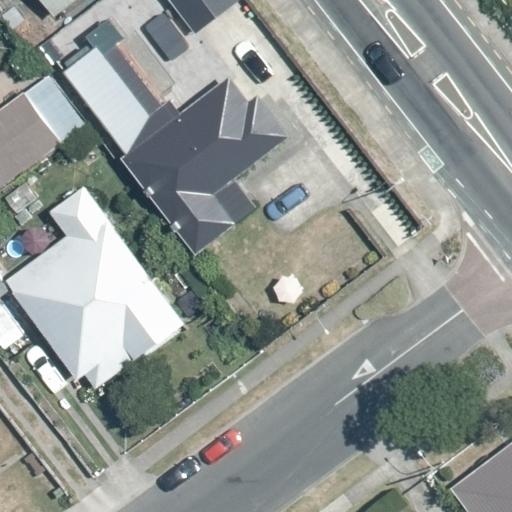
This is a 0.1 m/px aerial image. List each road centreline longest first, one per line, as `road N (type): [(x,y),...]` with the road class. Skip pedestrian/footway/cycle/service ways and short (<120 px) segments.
road 1 (residential): [(187,511),(511,273)]
road 2 (secondary): [(511,194),(465,156),(341,0)]
road 3 (secondary): [(418,0),(511,116)]
